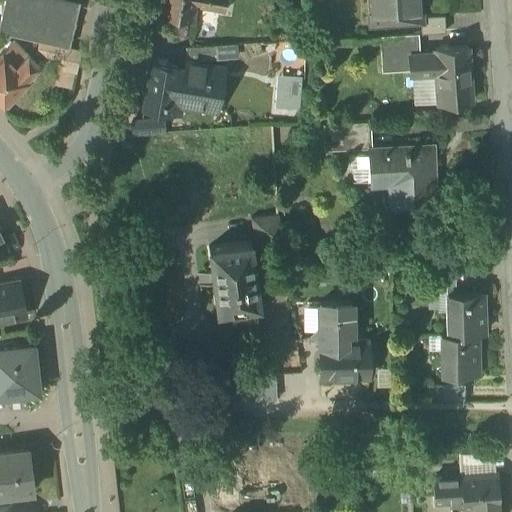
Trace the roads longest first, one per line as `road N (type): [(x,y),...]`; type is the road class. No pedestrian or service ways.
road 1 (residential): [(511,238),(497,0)]
road 2 (tertiary): [(23,189),(52,266),(74,415)]
road 3 (residential): [(117,0),(75,147),(23,189)]
road 4 (residential): [(188,511),(177,401),(74,415)]
